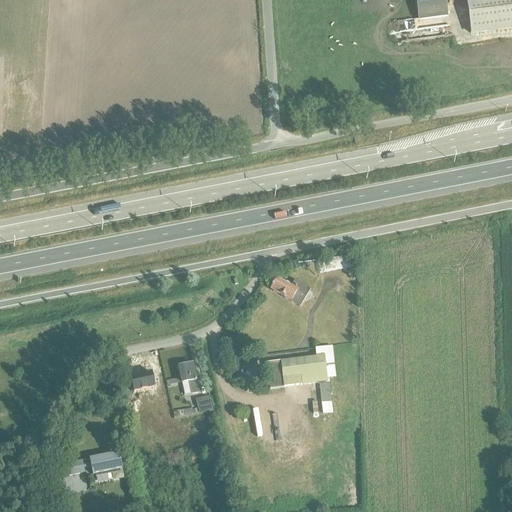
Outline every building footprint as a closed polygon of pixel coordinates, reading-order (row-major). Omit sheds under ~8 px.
[(445,0),(415,0),(418,21),(448,17),(445,0)] [(511,0),(465,0),(471,37),(511,31),(511,0)] [(402,29),(403,40),(423,38),(422,28),(402,29)] [(0,87),(0,104),(0,105),(35,98),(32,81),(0,87)] [(352,256),(317,263),(320,275),(354,268),(352,256)] [(277,279),(271,290),(300,308),(311,290),(295,280),(292,284),(287,281),(285,284),(277,279)] [(280,362),(283,388),(317,384),(330,383),(330,380),(336,379),(332,344),(323,345),(315,346),(316,358),(280,362)] [(283,388),(280,362),(267,364),(270,391),(283,388)] [(189,384),(191,394),(192,395),(200,394),(197,381),(196,381),(193,365),(178,368),(182,385),(189,384)] [(330,383),(317,384),(320,386),(323,415),(333,414),(330,383)] [(189,384),(182,385),(184,396),(191,394),(189,384)] [(209,397),(196,400),(199,414),(213,411),(209,397)] [(192,409),(173,413),(174,420),(177,419),(198,414),(197,409),(192,410),(192,409)] [(89,460),(91,468),(93,476),(95,476),(95,478),(112,474),(114,481),(124,479),(119,454),(89,460)] [(82,461),(84,469),(91,468),(89,460),(82,461)] [(84,469),(82,461),(63,465),(65,477),(85,473),(84,469)]
